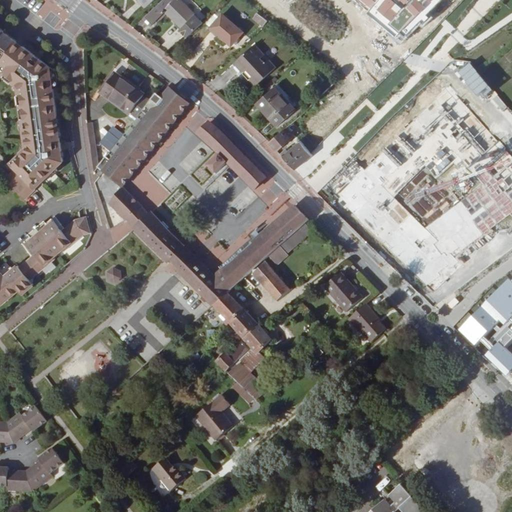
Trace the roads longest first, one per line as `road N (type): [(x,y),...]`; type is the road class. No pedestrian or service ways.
road 1 (secondary): [(511,412),(287,183)]
road 2 (track): [(186,501),(416,313)]
road 3 (residential): [(210,109),(166,161),(230,225),(237,231),(287,183)]
road 4 (secondary): [(210,109),(67,0)]
road 5 (residential): [(89,198),(73,52),(61,40)]
